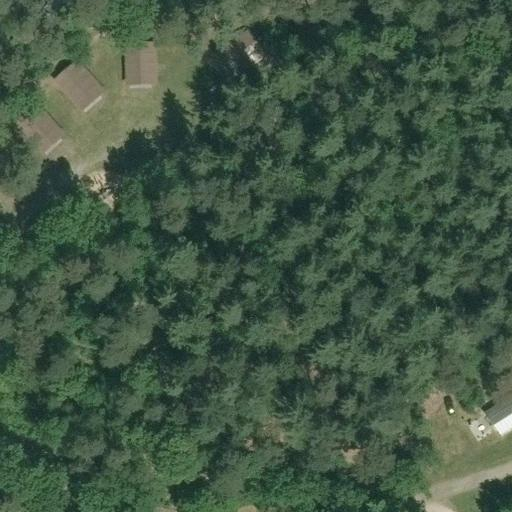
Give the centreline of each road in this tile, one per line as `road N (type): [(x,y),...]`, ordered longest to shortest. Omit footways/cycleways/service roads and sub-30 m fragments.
road 1 (track): [(0,229),(117,133)]
road 2 (track): [(385,511),(511,470)]
